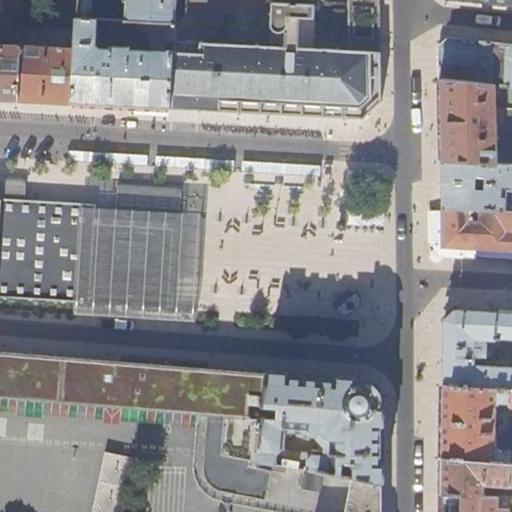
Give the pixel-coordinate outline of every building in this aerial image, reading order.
[(0,0),(0,101),(2,101),(18,102),(21,45),(0,44),(0,0)] [(126,0),(126,20),(137,21),(143,21),(174,23),(175,23),(176,0),(126,0)] [(352,0),(354,51),(380,52),(378,0),(352,0)] [(314,5),(272,3),(271,6),(270,11),(270,16),(271,25),(272,28),(277,31),(279,31),(282,31),(284,30),(286,29),(288,18),(297,18),(313,19),(314,5)] [(98,19),(77,18),(76,48),(75,71),(73,105),(125,107),(171,109),(173,43),(174,23),(143,21),(137,21),(137,29),(140,32),(148,32),(147,41),(151,42),(151,49),(130,49),(130,47),(113,46),(112,47),(100,47),(97,44),(98,19)] [(288,18),(286,29),(286,47),(294,48),(297,18),(288,18)] [(511,43),(508,43),(447,36),(439,45),(440,78),(496,84),(507,85),(511,85),(511,43)] [(173,43),(171,109),(199,110),(213,111),(231,112),(232,77),(233,45),(173,43)] [(21,45),(18,102),(46,103),(73,105),(75,71),(76,48),(21,45)] [(286,47),(277,47),(267,47),(233,45),(232,77),(231,112),(275,114),(364,118),(381,102),(380,66),(380,52),(354,51),(294,49),(294,48),(286,47)] [(497,108),(496,84),(440,78),(440,112),(441,121),(441,160),(511,163),(511,85),(507,85),(508,107),(497,108)] [(511,163),(441,160),(442,178),(442,207),(511,209),(511,197),(505,197),(506,188),(511,188),(511,163)] [(120,181),(118,206),(112,206),(87,204),(86,246),(83,303),(181,309),(183,252),(184,185),(120,181)] [(0,297),(83,303),(86,246),(87,204),(28,200),(26,199),(0,197),(0,297)] [(511,209),(442,207),(442,225),(443,245),(509,249),(511,248),(511,209)] [(358,290),(337,308),(343,315),(347,316),(351,316),(354,313),(360,308),(363,305),(364,302),(364,298),(358,290)] [(456,311),(446,323),(445,385),(487,388),(511,390),(511,314),(498,313),(456,311)] [(0,397),(198,414),(194,470),(195,472),(196,478),(199,484),(202,488),(204,490),(210,495),(213,497),(217,498),(222,500),(262,507),(286,511),(343,511),(350,482),(351,477),(342,475),(308,468),(301,469),(260,460),(263,417),(264,406),(267,375),(252,374),(222,371),(131,364),(42,356),(0,352),(0,397)] [(342,475),(342,463),(353,463),(353,478),(379,484),(381,484),(381,443),(381,420),(381,396),(381,394),(380,393),(379,390),(378,387),(377,386),(373,384),(369,382),(368,382),(320,378),(267,373),(267,375),(264,406),(279,407),(278,417),(263,417),(260,460),(301,469),(308,468),(342,475)] [(511,390),(487,388),(445,385),(445,423),(444,458),(490,462),(511,464),(511,452),(503,452),(497,443),(498,411),(511,407),(511,390)] [(279,407),(264,406),(263,417),(278,417),(279,407)] [(106,451),(92,511),(124,511),(137,458),(106,451)] [(490,462),(444,458),(444,475),(444,494),(486,497),(486,493),(485,485),(484,483),(482,482),(483,480),(487,481),(493,485),(511,486),(511,464),(490,462)] [(379,511),(379,484),(353,478),(351,477),(350,482),(343,511),(379,511)] [(486,497),(444,494),(443,511),(511,511),(511,510),(510,510),(499,509),(499,498),(486,497)]
